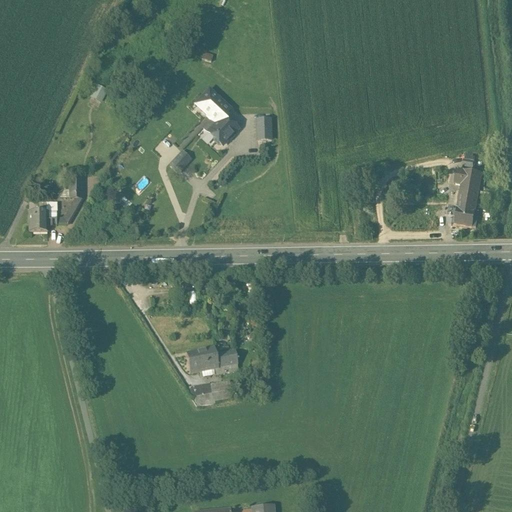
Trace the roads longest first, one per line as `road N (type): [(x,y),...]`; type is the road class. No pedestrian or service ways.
road 1 (secondary): [(511,251),(0,258)]
road 2 (residential): [(453,511),(511,275)]
